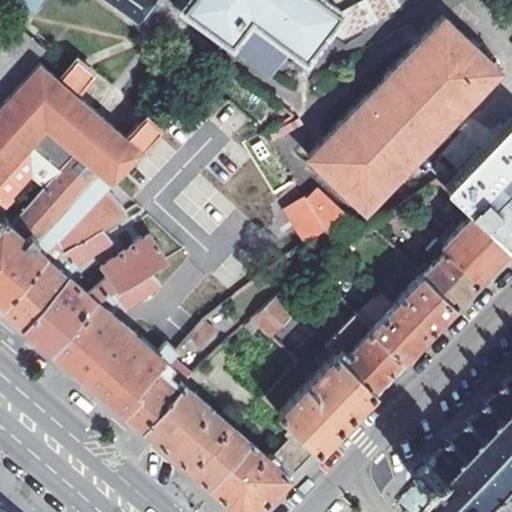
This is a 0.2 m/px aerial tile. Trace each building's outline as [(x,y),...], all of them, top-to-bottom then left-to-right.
[(115,0),(138,16),(150,0),(115,0)] [(172,0),(172,1),(178,5),(184,10),(184,9),(191,0),(172,0)] [(323,59),(349,45),(329,30),(343,13),(326,0),(191,0),(184,9),(272,72),(291,47),(310,61),(323,59)] [(349,45),(403,14),(394,0),(366,0),(343,13),(329,30),(349,45)] [(422,3),(419,0),(394,0),(403,14),(422,3)] [(445,15),(309,156),(363,209),(501,68),(445,15)] [(108,186),(164,126),(144,109),(136,118),(131,125),(134,128),(128,135),(124,132),(124,131),(80,92),(99,71),(86,60),(80,54),(61,76),(41,59),(0,105),(0,98),(45,47),(21,26),(0,49),(0,302),(53,244),(108,186)] [(300,117),(270,135),(273,140),(303,122),(300,117)] [(511,120),(448,188),(473,211),(510,246),(511,243),(511,120)] [(53,244),(0,302),(0,304),(3,308),(18,320),(22,324),(68,275),(69,275),(77,263),(68,248),(112,222),(129,212),(122,202),(108,186),(53,244)] [(326,227),(335,244),(340,251),(364,234),(316,189),(308,197),(326,227)] [(308,197),(307,196),(288,207),(308,240),(315,234),(326,227),(308,197)] [(446,246),(480,278),(484,273),(510,246),(473,211),(443,243),(446,246)] [(121,236),(112,222),(68,248),(77,263),(121,236)] [(326,227),(315,234),(327,249),(335,244),(326,227)] [(89,292),(69,275),(68,275),(22,324),(26,327),(50,348),(98,297),(148,267),(166,257),(150,232),(100,265),(103,270),(100,272),(104,276),(89,292)] [(423,271),(457,302),(460,299),(480,278),(446,246),(423,271)] [(98,297),(50,348),(73,368),(75,369),(122,410),(139,390),(134,386),(161,355),(167,359),(177,349),(168,340),(158,351),(121,319),(113,313),(158,282),(148,267),(98,297)] [(371,324),(405,356),(432,329),(457,302),(423,271),(403,292),(399,288),(393,293),(397,297),(371,324)] [(293,305),(277,290),(253,313),(268,329),(293,305)] [(329,341),(338,350),(376,387),(380,383),(405,356),(371,324),(358,310),(329,341)] [(213,328),(204,320),(200,324),(190,335),(200,344),(213,328)] [(338,350),(279,411),(318,448),(348,417),(376,387),(338,350)] [(139,390),(122,410),(128,415),(142,427),(183,380),(186,376),(167,359),(161,355),(134,386),(139,390)] [(511,511),(511,372),(509,377),(511,380),(498,394),(494,391),(490,395),(495,399),(480,413),(477,410),(473,414),(476,418),(462,432),(459,429),(455,433),(457,435),(445,449),(442,446),(436,453),(430,454),(429,451),(425,452),(425,456),(421,460),(417,460),(417,465),(420,465),(421,468),(415,475),(416,477),(414,479),(420,485),(424,481),(441,498),(437,502),(443,508),(447,503),(456,511),(511,511)] [(254,461),(268,455),(183,380),(142,427),(149,433),(213,488),(217,492),(254,461)] [(301,440),(275,451),(295,472),(314,452),(301,440)] [(254,461),(217,492),(240,511),(258,511),(295,472),(275,451),(268,455),(254,461)]
